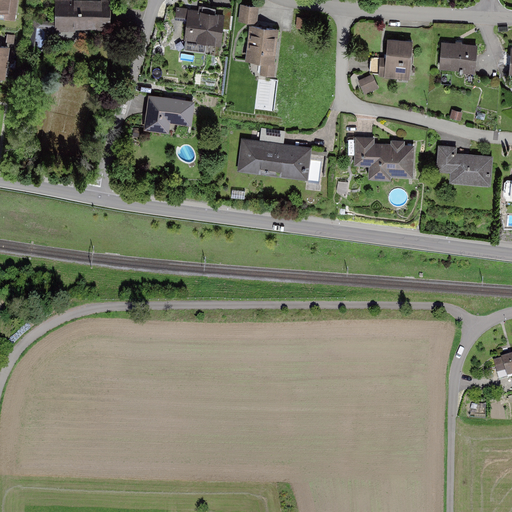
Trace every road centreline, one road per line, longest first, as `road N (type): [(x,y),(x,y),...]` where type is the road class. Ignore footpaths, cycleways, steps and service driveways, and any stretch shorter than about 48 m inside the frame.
road 1 (track): [(477,330),(445,307),(149,305),(68,314),(26,339),(0,399)]
road 2 (tertiary): [(98,198),(511,253)]
road 3 (residential): [(345,9),(343,96),(350,106),(511,139)]
road 4 (unclassified): [(451,511),(458,360),(470,336),(511,313)]
road 5 (residential): [(98,198),(156,0)]
road 6 (residential): [(487,17),(345,9)]
